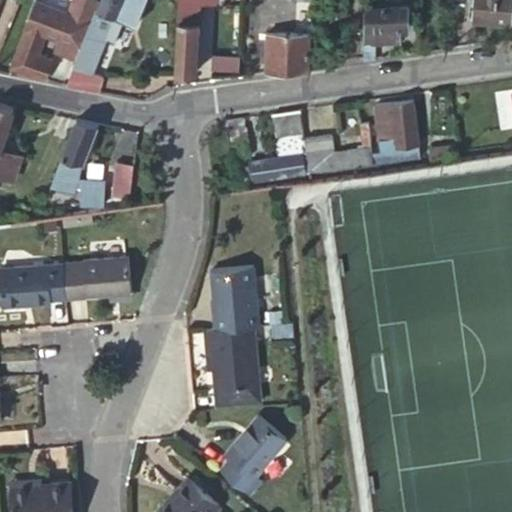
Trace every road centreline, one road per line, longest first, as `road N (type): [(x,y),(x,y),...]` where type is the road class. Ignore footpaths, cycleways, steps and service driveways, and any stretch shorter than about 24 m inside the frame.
road 1 (residential): [(180,108),(181,226),(102,476),(105,511)]
road 2 (residential): [(511,55),(180,108)]
road 3 (residential): [(180,108),(142,115),(0,89)]
